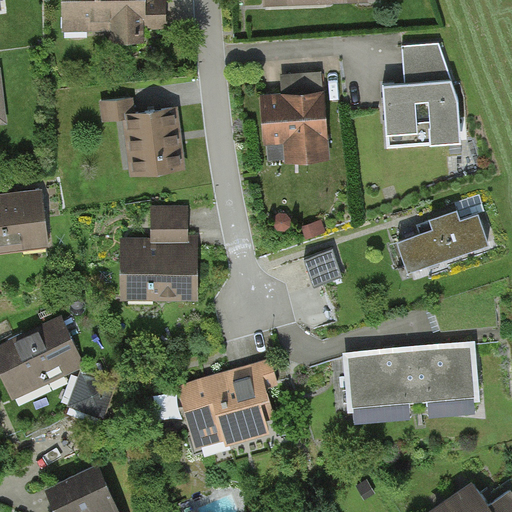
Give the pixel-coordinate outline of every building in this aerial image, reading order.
[(150,0),(71,0),(72,32),(113,31),(113,44),(152,43),(150,0)] [(389,83),(395,149),(469,144),(466,100),(441,41),(406,44),(409,81),(389,83)] [(0,64),(0,121),(10,120),(2,64),(0,64)] [(331,91),(268,95),(271,143),(289,142),(290,164),(336,161),(331,91)] [(191,169),(182,108),(135,114),(133,98),(103,102),(107,124),(133,121),(141,176),(191,169)] [(0,196),(0,255),(51,248),(43,190),(0,196)] [(408,239),(420,272),(500,245),(485,201),(437,218),(441,228),(408,239)] [(133,235),(130,298),(203,302),(206,239),(193,238),(195,211),(156,209),(155,236),(133,235)] [(337,251),(311,260),(320,286),(346,277),(337,251)] [(0,345),(0,349),(21,397),(86,368),(63,317),(0,345)] [(416,347),(420,399),(478,395),(474,343),(416,347)] [(349,353),(353,404),(420,399),(416,347),(349,353)] [(235,441),(236,444),(282,432),(270,389),(287,384),(280,360),(187,386),(205,450),(235,441)] [(66,383),(79,415),(99,407),(86,375),(66,383)] [(50,485),(62,511),(128,511),(106,460),(50,485)] [(472,482),(431,510),(432,511),(511,511),(511,490),(488,506),(472,482)]
